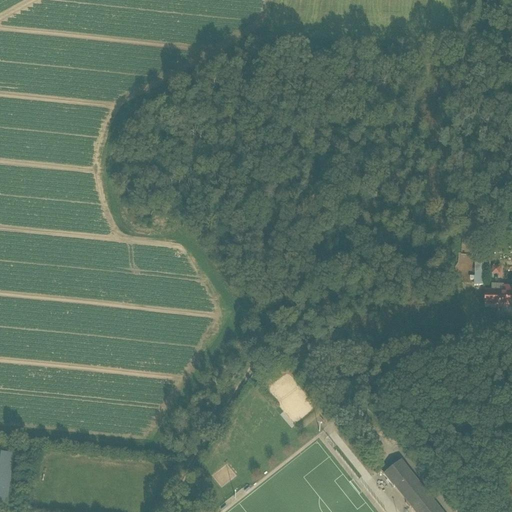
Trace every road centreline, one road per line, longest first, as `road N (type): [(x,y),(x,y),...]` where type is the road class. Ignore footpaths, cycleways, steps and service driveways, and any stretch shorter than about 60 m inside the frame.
road 1 (track): [(511,338),(263,361),(244,377),(166,511)]
road 2 (track): [(511,47),(258,44)]
